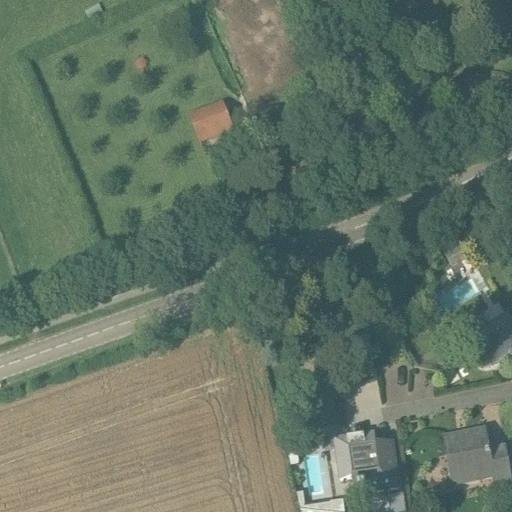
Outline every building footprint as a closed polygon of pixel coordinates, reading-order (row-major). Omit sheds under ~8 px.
[(233,132),(222,104),(189,116),(199,145),(233,132)] [(511,322),(510,323),(508,320),(475,338),(482,351),(475,356),(480,365),(482,367),(487,368),(491,367),(493,371),(511,361),(511,322)] [(511,482),(505,449),(489,452),(485,432),(444,440),(453,487),(493,479),(494,485),(511,482)] [(347,450),(339,459),(337,460),(340,482),(352,480),(354,497),(400,490),(393,444),(376,446),(375,438),(366,439),(365,436),(346,438),(347,450)] [(298,456),(289,457),(291,468),(300,467),(298,456)] [(405,511),(403,496),(388,498),(390,511),(405,511)] [(344,511),(343,502),(331,504),(331,511),(344,511)]
